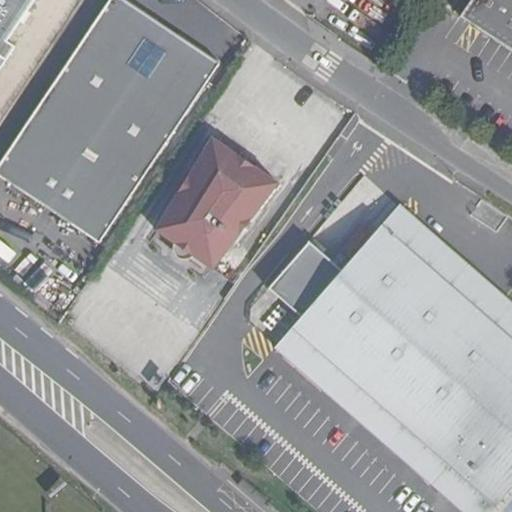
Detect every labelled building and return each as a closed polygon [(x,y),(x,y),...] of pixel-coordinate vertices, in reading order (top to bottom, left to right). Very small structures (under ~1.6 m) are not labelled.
[(220,64),(124,0),(109,0),(0,163),(0,176),(89,235),(100,243),(220,64)] [(511,49),(511,0),(470,0),(460,15),(511,49)] [(0,72),(29,30),(0,10),(0,72)] [(269,185),(213,146),(152,234),(207,273),(269,185)] [(302,310),(275,342),(466,511),(488,511),(511,485),(511,297),(399,197),(342,264),(302,310)] [(302,310),(342,264),(309,236),(269,282),(302,310)]
